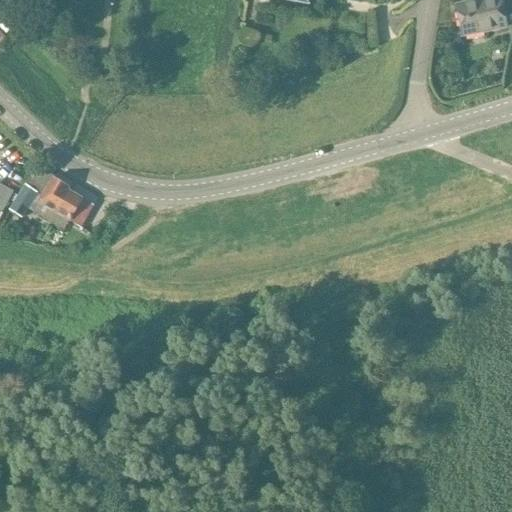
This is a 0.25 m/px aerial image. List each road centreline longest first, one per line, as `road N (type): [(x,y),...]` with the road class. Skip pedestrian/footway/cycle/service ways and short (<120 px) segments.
road 1 (tertiary): [(161,190),(258,179),(420,134)]
road 2 (tertiary): [(161,190),(69,164),(0,104)]
road 3 (residential): [(420,134),(413,80),(427,0)]
